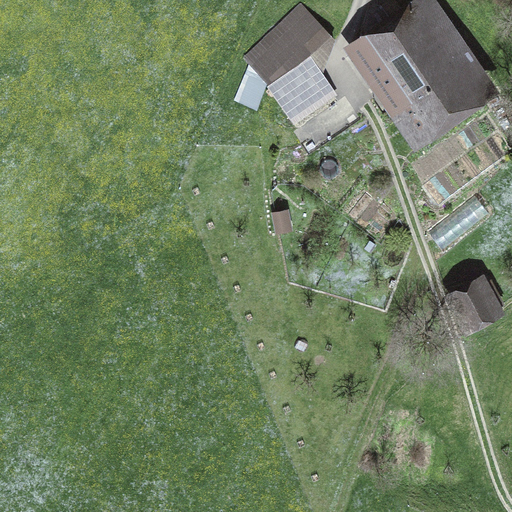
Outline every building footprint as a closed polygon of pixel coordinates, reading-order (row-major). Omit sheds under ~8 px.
[(420,0),(411,0),(355,41),(420,131),(483,85),(420,0)] [(319,76),(334,42),(301,6),(246,57),(267,80),(282,103),(319,76)] [(295,121),(332,94),(319,76),(282,103),(295,121)] [(429,226),(440,244),(489,215),(478,197),(429,226)] [(492,311),(477,282),(450,296),(454,302),(460,299),(471,321),(492,311)]
